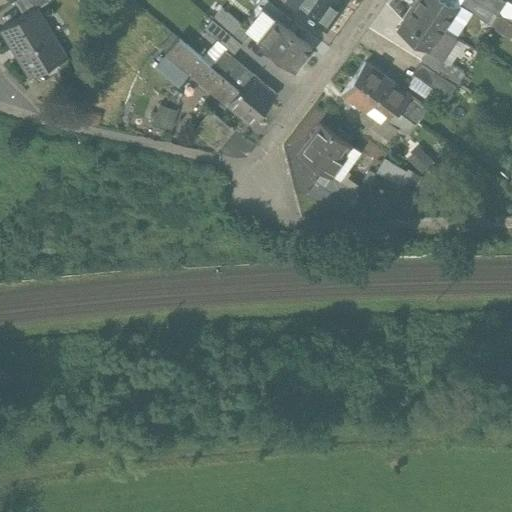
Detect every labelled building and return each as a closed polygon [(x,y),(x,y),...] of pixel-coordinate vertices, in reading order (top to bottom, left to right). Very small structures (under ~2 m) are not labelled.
[(301,0),(295,9),(324,30),(340,8),(329,0),(301,0)] [(438,0),(418,0),(412,11),(442,31),(455,11),(438,0)] [(490,29),(498,18),(470,0),(464,0),(459,8),(490,29)] [(506,6),(496,0),(471,0),(498,18),(506,6)] [(212,22),(242,47),(252,35),(222,10),(212,22)] [(1,32),(29,79),(65,58),(37,11),(1,32)] [(442,31),(412,11),(397,33),(428,53),(442,61),(456,39),(442,31)] [(510,42),(511,38),(511,27),(498,18),(490,29),(510,42)] [(205,30),(235,55),(242,47),(212,22),(205,30)] [(260,45),(294,72),(311,51),(277,24),(260,45)] [(263,112),(212,70),(177,41),(154,71),(178,90),(189,76),(250,127),(263,112)] [(463,75),(442,61),(428,53),(420,65),(441,79),(455,87),(463,75)] [(212,70),(263,112),(276,97),(225,54),(212,70)] [(441,79),(420,65),(412,77),(433,91),(441,79)] [(365,67),(354,81),(394,109),(397,112),(403,104),(396,99),(401,93),(365,67)] [(394,109),(354,81),(341,99),(366,117),(370,111),(385,122),(394,109)] [(405,101),(403,104),(397,112),(406,118),(411,122),(419,111),(405,101)] [(168,127),(172,110),(157,106),(153,123),(168,127)] [(394,109),(385,122),(382,126),(395,135),(406,118),(397,112),(394,109)] [(217,154),(234,134),(212,116),(195,136),(217,154)] [(406,118),(395,135),(405,142),(416,126),(406,118)] [(375,136),(387,146),(395,135),(382,126),(375,136)] [(352,149),(321,127),(299,158),(323,174),(330,180),(352,149)] [(403,160),(421,178),(433,167),(415,149),(403,160)] [(416,195),(422,183),(385,165),(378,176),(416,195)] [(330,180),(323,174),(315,184),(328,193),(335,182),(330,180)] [(354,195),(335,182),(328,193),(347,206),(354,195)] [(338,219),(347,206),(328,193),(315,184),(306,197),(338,219)]
